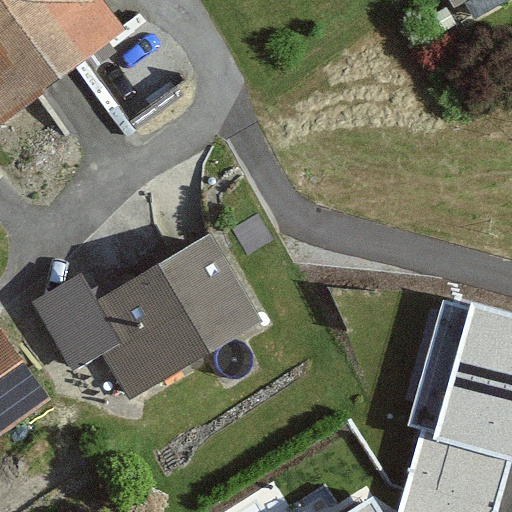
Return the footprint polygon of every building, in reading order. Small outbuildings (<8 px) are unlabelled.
[(0,0),(0,126),(126,34),(101,0),(0,0)] [(442,0),(449,12),(468,0),(442,0)] [(83,276),(33,305),(71,371),(107,350),(138,404),(270,327),(214,232),(98,300),(83,276)] [(511,314),(471,304),(435,440),(511,460),(511,314)] [(0,326),(0,442),(55,404),(0,326)] [(499,511),(511,464),(511,460),(435,440),(418,435),(397,511),(499,511)] [(381,511),(373,498),(350,511),(381,511)]
